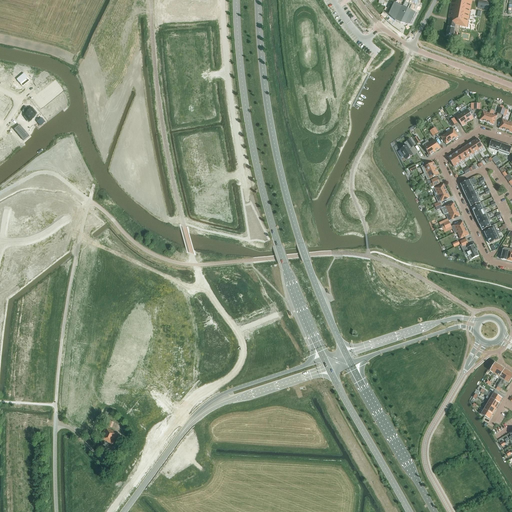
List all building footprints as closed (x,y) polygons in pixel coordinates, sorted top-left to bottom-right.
[(467,27),(472,0),(451,0),(448,18),(449,18),(449,19),(446,35),(453,37),(455,25),(467,27)] [(0,69),(0,77),(0,76),(3,77),(3,78),(8,79),(9,72),(5,71),(4,74),(1,74),(2,70),(1,70),(0,69)] [(45,73),(36,80),(39,84),(41,82),(42,83),(46,80),(45,79),(47,77),(45,73)] [(24,74),(17,79),(22,86),(29,81),(24,74)] [(44,92),(39,96),(42,101),(43,101),(42,100),(45,98),(48,102),(55,96),(53,93),(54,91),(56,94),(61,89),(55,81),(48,87),(49,89),(45,93),(44,92)] [(0,106),(5,109),(8,105),(0,99),(0,106)] [(27,111),(24,116),(26,119),(28,117),(31,121),(33,119),(37,113),(35,111),(33,114),(29,109),(27,111)] [(461,113),(468,123),(473,119),(467,109),(461,113)] [(486,123),(489,114),(482,111),(479,121),(486,123)] [(468,123),(461,113),(455,116),(462,126),(468,123)] [(493,125),(496,116),(489,114),(486,123),(493,125)] [(502,120),(499,129),(506,131),(509,122),(502,120)] [(19,125),(14,129),(23,141),(29,136),(19,125)] [(452,141),(458,137),(453,129),(447,133),(452,141)] [(441,137),(446,145),(452,141),(447,133),(441,137)] [(4,141),(4,144),(5,147),(7,149),(9,148),(14,150),(15,148),(13,145),(9,138),(4,141)] [(414,146),(410,139),(406,141),(407,142),(404,143),(406,146),(400,150),(406,160),(408,159),(410,158),(410,157),(413,155),(409,149),(411,148),(414,146)] [(477,139),(472,142),(478,151),(483,148),(477,139)] [(429,143),(435,152),(440,149),(434,140),(429,143)] [(489,147),(489,149),(498,152),(499,152),(501,144),(492,141),(492,140),(491,140),(489,147)] [(429,143),(428,141),(422,145),(429,156),(435,152),(429,143)] [(472,142),(467,145),(473,154),(478,151),(472,142)] [(501,144),(499,152),(509,155),(509,153),(509,154),(511,147),(502,144),(501,144)] [(467,145),(463,148),(468,157),(473,154),(467,145)] [(463,148),(458,152),(463,160),(468,157),(463,148)] [(458,152),(453,155),(459,164),(463,160),(458,152)] [(453,155),(448,158),(453,167),(459,164),(453,155)] [(436,169),(433,163),(424,167),(423,165),(421,167),(424,174),(436,169)] [(424,174),(421,175),(422,177),(425,176),(427,180),(439,175),(436,169),(424,174)] [(463,190),(472,186),(474,185),(471,179),(460,184),(463,190)] [(447,191),(446,189),(443,184),(435,188),(438,195),(447,191)] [(472,186),(463,190),(462,190),(465,196),(475,191),(474,191),(472,186)] [(468,201),(478,196),(478,197),(479,196),(476,190),(474,191),(475,191),(465,196),(468,201)] [(438,195),(441,202),(450,198),(448,193),(447,191),(438,195)] [(31,192),(28,201),(38,205),(41,195),(31,192)] [(478,197),(478,196),(468,201),(470,207),(481,202),(478,197)] [(43,207),(46,207),(46,210),(52,210),(52,206),(51,206),(51,202),(43,202),(43,203),(43,205),(43,207)] [(457,209),(454,202),(445,207),(448,213),(457,209)] [(79,204),(70,211),(77,219),(79,222),(77,224),(83,232),(84,232),(88,229),(87,228),(84,225),(86,223),(83,219),(81,216),(85,213),(79,204)] [(483,209),(480,204),(471,208),(474,214),(483,209)] [(486,208),(483,209),(474,214),(473,214),(476,220),(487,214),(485,211),(487,210),(486,208)] [(448,213),(451,220),(460,216),(457,209),(448,213)] [(476,220),(479,225),(488,221),(490,220),(488,214),(487,214),(476,220)] [(457,232),(466,228),(463,221),(451,227),(454,233),(457,232)] [(479,225),(482,231),(488,227),(491,226),(488,221),(479,225)] [(450,224),(444,227),(442,228),(444,233),(447,232),(446,230),(451,227),(450,224)] [(488,227),(489,230),(484,232),(486,238),(498,233),(495,227),(494,225),(491,226),(488,227)] [(466,228),(457,232),(460,239),(469,235),(466,228)] [(486,238),(489,244),(501,239),(498,233),(486,238)] [(468,245),(467,242),(461,244),(462,247),(465,246),(468,252),(467,253),(468,256),(469,255),(471,259),(479,256),(477,252),(476,249),(474,245),(469,247),(468,245)] [(501,260),(506,261),(509,249),(503,247),(501,260)] [(17,258),(15,260),(18,264),(20,262),(23,266),(28,262),(29,264),(33,261),(25,252),(22,254),(22,253),(17,258)] [(7,260),(4,263),(12,271),(15,269),(7,260)] [(4,279),(2,285),(14,289),(16,284),(18,285),(20,279),(9,274),(7,280),(4,279)] [(500,366),(495,362),(489,371),(490,371),(492,373),(491,375),(493,377),(500,366)] [(505,369),(500,366),(493,377),(495,378),(496,375),(499,377),(505,369)] [(503,381),(504,381),(504,380),(509,372),(505,369),(499,377),(498,378),(501,380),(499,383),(501,384),(503,381)] [(489,398),(499,403),(502,398),(493,392),(491,396),(488,394),(487,396),(489,398)] [(499,403),(489,398),(486,403),(487,403),(487,404),(496,409),(496,408),(499,403)] [(484,409),(492,414),(496,409),(487,404),(486,404),(483,409),(484,409)] [(489,419),(492,414),(484,409),(481,414),(489,419)] [(113,445),(118,434),(114,432),(105,428),(100,439),(103,441),(101,446),(106,448),(108,443),(113,445)]
